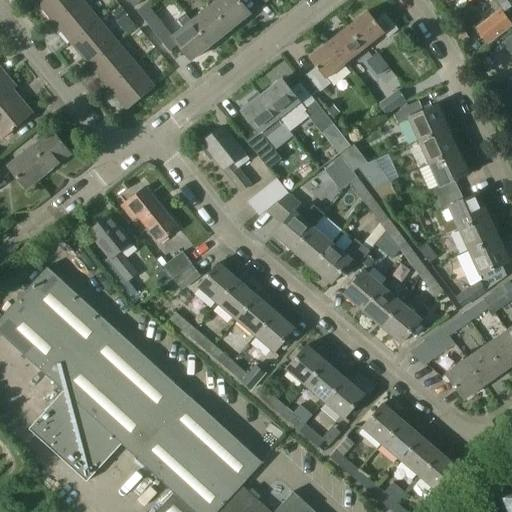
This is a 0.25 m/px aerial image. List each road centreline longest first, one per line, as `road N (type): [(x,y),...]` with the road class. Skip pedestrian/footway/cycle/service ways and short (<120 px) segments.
road 1 (residential): [(153,136),(237,243),(453,425),(480,433),(511,418)]
road 2 (unknown): [(323,511),(72,271),(36,268),(0,296)]
road 3 (residential): [(511,196),(450,63),(408,0)]
road 4 (residential): [(153,136),(327,0)]
road 5 (residential): [(116,165),(0,19)]
road 6 (residential): [(0,261),(116,165)]
road 7 (unknown): [(0,421),(87,511)]
